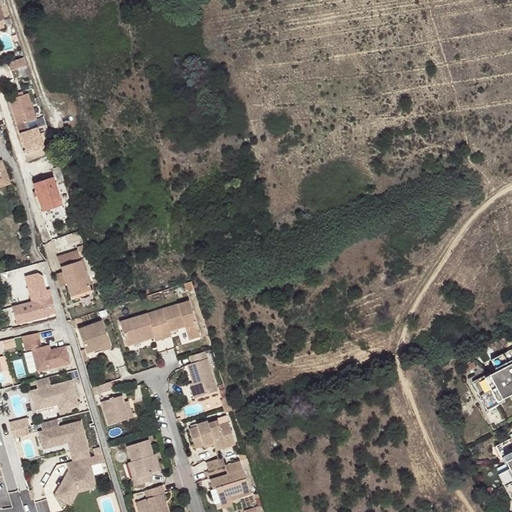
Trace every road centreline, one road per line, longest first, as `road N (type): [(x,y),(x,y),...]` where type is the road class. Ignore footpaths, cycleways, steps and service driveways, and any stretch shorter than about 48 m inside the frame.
road 1 (residential): [(0,335),(55,323),(67,328),(124,511)]
road 2 (residential): [(0,96),(48,242)]
road 3 (residential): [(153,371),(196,511)]
